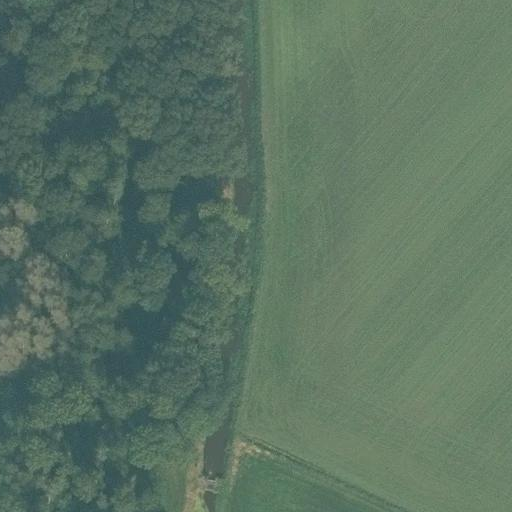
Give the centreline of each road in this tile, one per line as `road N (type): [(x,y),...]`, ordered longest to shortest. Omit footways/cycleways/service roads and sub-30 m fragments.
road 1 (track): [(205,0),(206,309),(183,456)]
road 2 (track): [(0,376),(183,456)]
